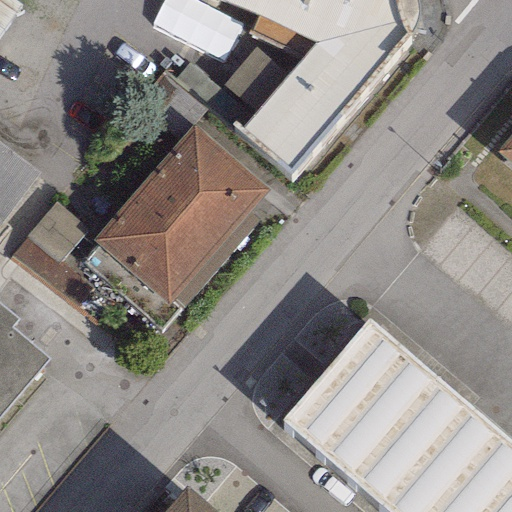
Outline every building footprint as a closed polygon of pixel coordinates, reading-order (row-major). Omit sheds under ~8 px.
[(220,0),(256,17),(249,36),(300,59),(286,75),(253,112),(236,131),(288,176),(409,36),(407,34),(412,25),(414,21),(415,7),(414,0),(220,0)] [(286,75),(254,49),(221,85),(253,112),(286,75)] [(266,191),(191,126),(91,240),(97,245),(81,263),(160,332),(257,221),(247,212),(266,191)] [(511,132),(494,153),(511,166),(511,132)] [(0,219),(37,173),(0,145),(0,219)] [(58,262),(86,230),(55,203),(24,238),(56,265),(58,262)] [(73,313),(92,289),(58,262),(56,265),(24,238),(7,259),(73,313)] [(0,414),(46,358),(11,329),(20,319),(0,303),(0,414)] [(511,511),(511,444),(366,321),(282,422),(387,511),(511,511)] [(213,511),(185,488),(163,511),(213,511)]
